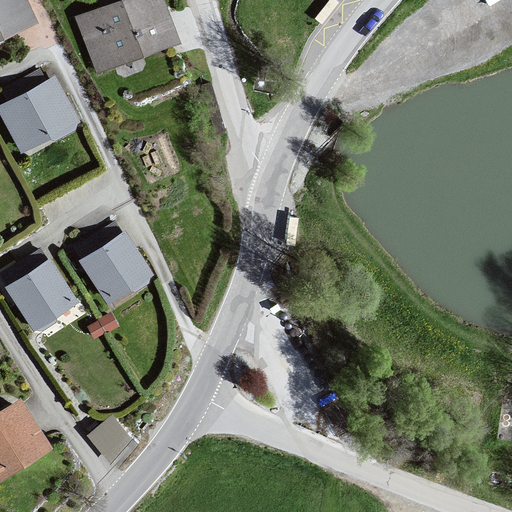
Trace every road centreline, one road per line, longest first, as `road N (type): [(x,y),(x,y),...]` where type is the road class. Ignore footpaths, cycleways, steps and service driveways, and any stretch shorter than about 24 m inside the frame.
road 1 (tertiary): [(197,395),(479,511)]
road 2 (tertiary): [(197,395),(240,298),(275,169)]
road 3 (tertiary): [(381,0),(314,92),(275,169)]
road 4 (tertiary): [(203,0),(240,136),(275,169)]
road 5 (tertiary): [(105,511),(171,439),(197,395)]
